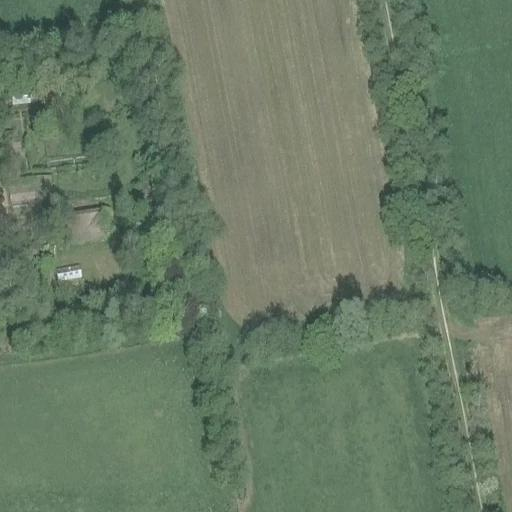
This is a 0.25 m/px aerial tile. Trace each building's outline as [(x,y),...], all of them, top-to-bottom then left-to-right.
[(128,23),(124,31),(133,36),(137,28),(128,23)] [(60,90),(44,92),(46,108),(62,106),(60,90)] [(43,179),(46,204),(53,203),(49,178),(43,179)] [(102,215),(65,221),(69,247),(106,241),(102,215)] [(34,245),(10,249),(12,262),(36,258),(34,245)] [(79,269),(56,273),(58,285),(81,281),(79,269)]
